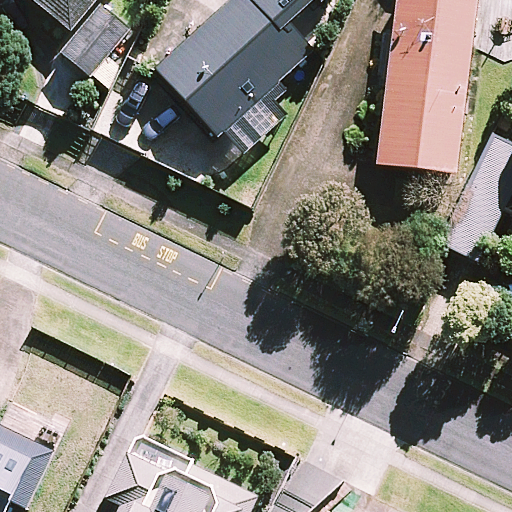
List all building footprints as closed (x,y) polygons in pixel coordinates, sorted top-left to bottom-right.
[(28,0),(70,35),(99,0),(28,0)] [(327,0),(234,0),(155,72),(217,140),(313,53),(289,26),(315,2),(320,7),(327,0)] [(477,0),(395,0),(375,167),(456,177),(477,0)] [(131,33),(100,7),(60,55),(91,81),(131,33)] [(0,358),(0,407),(1,408),(19,368),(0,358)] [(52,455),(0,429),(0,511),(3,511),(9,501),(25,510),(52,455)] [(249,511),(255,501),(136,441),(104,503),(122,511),(121,511),(249,511)]
